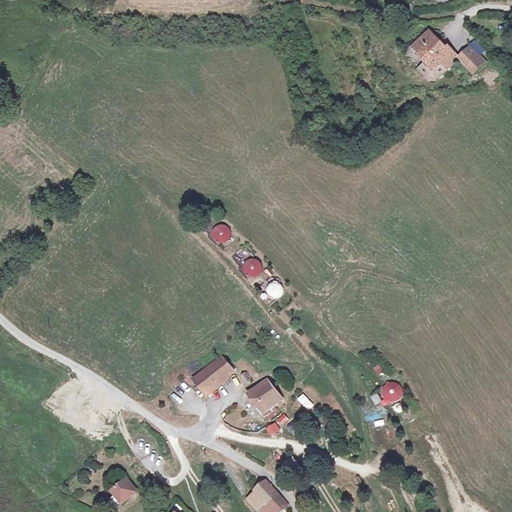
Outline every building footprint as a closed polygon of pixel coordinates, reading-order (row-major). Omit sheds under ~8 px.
[(432,80),(444,69),(440,65),(452,54),(446,47),(444,48),(428,30),(411,46),(425,61),(417,68),(427,80),(432,80)] [(467,49),(462,54),(470,63),(464,68),(470,75),(482,65),(467,49)] [(456,59),(452,54),(440,65),(444,69),(445,70),(456,59),(464,68),(470,63),(462,54),(456,59)] [(223,245),(233,231),(219,222),(210,237),(223,245)] [(263,265),(249,257),(241,271),(255,279),(263,265)] [(297,298),(286,308),(297,319),(308,309),(297,298)] [(322,351),(334,342),(322,327),(310,337),(322,351)] [(206,395),(233,372),(221,358),(195,380),(193,378),(187,384),(196,393),(201,389),(206,395)] [(245,386),(251,382),(243,373),(238,378),(245,386)] [(267,381),(250,395),(270,421),(282,411),(276,403),(280,400),(267,381)] [(384,403),(404,399),(401,382),(381,385),(384,403)] [(376,406),(382,403),(378,394),(371,397),(376,406)] [(307,395),(299,400),(307,413),(315,408),(307,395)] [(237,419),(246,426),(257,414),(248,406),(237,419)] [(286,414),(277,419),(281,426),(290,420),(286,414)] [(266,428),(270,437),(281,431),(276,422),(266,428)] [(292,481),(304,473),(293,457),(282,464),(292,481)] [(140,493),(128,481),(115,492),(126,505),(140,493)] [(257,492),(259,494),(269,505),(274,511),(284,511),(291,506),(271,481),(257,492)] [(259,511),(260,511),(269,505),(259,494),(250,501),(259,511)]
